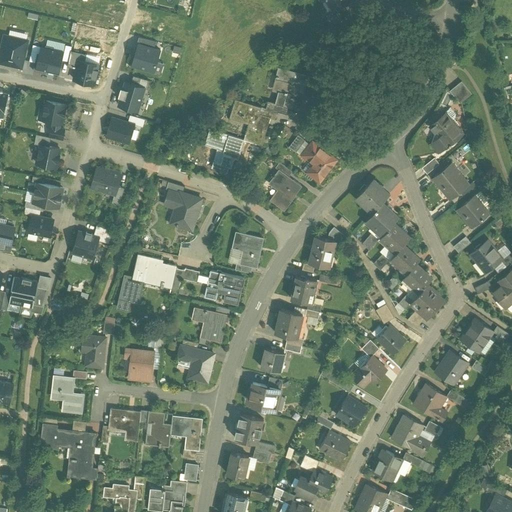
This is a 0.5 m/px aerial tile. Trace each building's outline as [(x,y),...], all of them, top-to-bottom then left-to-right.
[(321,0),(322,1),(324,0),(328,0),(334,9),(333,10),(334,10),(351,0),(350,0),(321,0)] [(337,14),(323,22),(327,29),(341,21),(337,14)] [(26,43),(4,38),(2,48),(0,54),(0,62),(21,67),(26,43)] [(161,46),(137,39),(130,62),(154,69),(161,46)] [(37,67),(47,70),(52,50),(42,47),(37,67)] [(62,52),(52,50),(47,70),(57,72),(62,52)] [(98,64),(78,59),(74,79),(93,83),(98,64)] [(309,75),(278,68),(276,78),(280,79),(276,92),(278,92),(275,103),(275,104),(289,108),(293,108),(297,92),(304,94),(309,75)] [(150,81),(133,76),(131,83),(145,88),(147,88),(150,81)] [(131,83),(125,81),(118,104),(138,111),(145,88),(131,83)] [(472,94),(462,81),(450,91),(460,103),(472,94)] [(22,90),(18,95),(23,98),(27,93),(22,90)] [(264,108),(236,99),(230,118),(248,123),(244,139),(262,145),(264,137),(263,136),(268,118),(262,116),(264,108)] [(66,105),(46,101),(43,120),(53,122),(52,127),(60,128),(61,123),(62,123),(63,115),(64,115),(65,109),(66,105)] [(289,108),(275,104),(275,103),(268,102),(266,108),(278,112),(287,115),(289,108)] [(266,108),(264,108),(262,116),(268,118),(275,120),(278,112),(266,108)] [(456,114),(451,109),(446,113),(452,120),(455,117),(456,114)] [(446,113),(446,112),(430,126),(432,125),(442,137),(434,144),(432,142),(432,143),(439,152),(446,147),(447,148),(452,144),(459,138),(463,134),(452,120),(446,113)] [(140,118),(130,115),(128,123),(134,125),(137,126),(140,118)] [(128,123),(112,118),(109,129),(113,130),(111,138),(129,143),(134,125),(128,123)] [(52,127),(52,126),(49,137),(51,138),(63,140),(65,129),(60,128),(52,127)] [(242,139),(211,130),(206,145),(225,150),(221,163),(221,164),(229,166),(231,167),(234,156),(238,157),(240,151),(239,151),(242,139)] [(49,137),(37,135),(35,144),(41,145),(49,146),(51,138),(49,137)] [(298,135),(289,147),(296,152),(305,140),(298,135)] [(253,143),(246,141),(242,154),(249,156),(253,143)] [(337,159),(313,141),(302,155),(313,163),(312,165),(316,168),(311,175),(320,182),(337,159)] [(49,146),(41,145),(37,164),(56,167),(57,161),(58,161),(60,155),(59,155),(60,149),(49,146)] [(435,158),(422,168),(427,174),(440,163),(435,158)] [(221,163),(215,162),(213,168),(227,172),(229,166),(221,164),(221,163)] [(293,171),(280,162),(275,168),(279,170),(279,169),(289,176),(293,171)] [(469,184),(452,163),(433,178),(441,188),(443,187),(452,197),(450,199),(450,200),(451,199),(460,192),(469,184)] [(111,171),(108,170),(103,169),(98,168),(92,187),(115,194),(117,187),(121,174),(116,173),(116,172),(111,171)] [(289,176),(279,169),(279,170),(270,182),(279,188),(270,200),(285,210),(293,198),(301,186),(289,176)] [(374,179),(357,198),(364,205),(366,203),(375,211),(382,203),(377,199),(385,190),(380,185),(381,185),(374,179)] [(185,187),(169,182),(166,190),(169,191),(170,189),(183,193),(185,187)] [(46,205),(50,185),(37,183),(33,202),(42,204),(46,205)] [(59,208),(63,188),(50,185),(46,205),(59,208)] [(124,189),(117,187),(115,194),(114,197),(121,199),(124,189)] [(183,193),(170,189),(169,191),(165,205),(177,208),(175,215),(179,216),(177,225),(192,230),(196,216),(195,215),(197,207),(198,208),(201,198),(183,193)] [(390,194),(385,190),(377,199),(382,203),(383,202),(390,194)] [(460,192),(451,199),(455,203),(464,196),(460,192)] [(489,214),(474,196),(458,209),(465,217),(467,215),(475,225),(489,214)] [(121,199),(114,197),(112,203),(119,205),(121,199)] [(33,202),(26,201),(25,206),(26,207),(41,210),(42,204),(33,202)] [(375,211),(366,221),(382,236),(395,222),(399,217),(383,202),(375,211)] [(41,210),(26,207),(24,213),(39,216),(41,210)] [(54,220),(32,215),(29,231),(51,236),(54,220)] [(351,224),(342,217),(338,222),(347,230),(351,224)] [(7,219),(0,218),(0,246),(10,249),(15,227),(5,225),(7,219)] [(379,239),(379,240),(395,254),(404,244),(411,237),(395,222),(382,236),(379,239)] [(113,230),(97,225),(94,236),(99,237),(98,240),(109,243),(113,230)] [(345,236),(334,227),(329,233),(337,239),(340,242),(345,236)] [(86,232),(86,234),(79,231),(73,252),(93,258),(98,240),(99,237),(94,236),(92,235),(93,234),(92,234),(92,235),(87,233),(87,232),(86,232)] [(263,238),(236,232),(234,245),(244,247),(240,263),(240,264),(253,267),(257,267),(263,238)] [(337,239),(329,233),(328,239),(336,241),(337,239)] [(379,239),(372,233),(362,243),(369,250),(379,240),(379,239)] [(328,239),(316,236),(309,263),(315,265),(329,268),(336,241),(328,239)] [(466,237),(453,247),(459,253),(471,243),(466,237)] [(487,240),(470,254),(477,262),(478,260),(487,272),(501,261),(503,259),(487,240)] [(420,259),(404,244),(391,259),(407,274),(416,264),(420,259)] [(511,253),(511,252),(503,259),(501,261),(506,267),(511,261),(511,253)] [(390,260),(383,253),(374,264),(381,270),(390,260)] [(162,260),(138,255),(133,279),(133,280),(144,282),(144,279),(151,281),(151,283),(162,285),(161,287),(163,288),(164,284),(172,285),(176,269),(177,267),(169,265),(170,259),(163,257),(162,260)] [(253,267),(240,264),(240,263),(237,262),(236,270),(251,273),(253,267)] [(309,264),(304,263),(303,270),(313,273),(315,265),(309,263),(309,264)] [(407,274),(403,278),(419,293),(427,285),(433,278),(416,264),(407,274)] [(185,271),(176,269),(172,285),(170,293),(177,294),(182,279),(185,271)] [(199,272),(185,269),(185,271),(182,279),(196,282),(199,272)] [(511,301),(511,269),(502,277),(506,282),(492,293),(498,300),(500,298),(507,306),(511,301)] [(243,277),(220,273),(210,271),(204,298),(215,300),(217,293),(230,295),(228,303),(237,305),(243,277)] [(336,278),(321,274),(319,281),(334,284),(336,278)] [(13,290),(35,294),(35,292),(37,292),(38,287),(39,281),(23,278),(14,276),(12,287),(13,287),(13,290)] [(305,279),(296,276),(295,282),(296,282),(292,299),(308,303),(311,304),(311,303),(316,285),(313,285),(315,279),(306,277),(305,279)] [(395,276),(386,285),(392,290),(400,281),(395,276)] [(133,279),(126,277),(119,309),(128,311),(131,299),(139,301),(144,282),(133,280),(133,279)] [(487,282),(475,288),(478,294),(488,289),(492,286),(488,282),(487,282)] [(419,293),(413,300),(420,306),(418,308),(426,316),(427,317),(443,299),(437,294),(438,293),(431,286),(430,287),(427,285),(419,293)] [(47,289),(38,287),(37,292),(35,292),(35,294),(34,297),(35,297),(34,304),(42,306),(47,289)] [(35,294),(13,290),(12,292),(11,292),(11,293),(9,303),(33,308),(34,304),(35,297),(34,297),(35,294)] [(11,293),(5,291),(3,301),(9,303),(11,293)] [(406,294),(398,304),(404,310),(413,300),(406,294)] [(9,303),(3,301),(1,309),(8,310),(9,303)] [(321,305),(311,303),(311,304),(308,303),(307,309),(319,312),(321,305)] [(386,304),(379,308),(387,322),(395,318),(386,304)] [(230,309),(218,306),(216,312),(229,315),(230,309)] [(216,312),(195,308),(193,319),(204,321),(201,337),(222,342),(225,325),(224,325),(224,321),(228,322),(229,315),(216,312)] [(418,308),(407,320),(417,327),(426,316),(418,308)] [(300,313),(281,309),(275,333),(287,336),(294,337),(300,313)] [(319,312),(307,309),(305,316),(318,319),(319,312)] [(493,332),(475,319),(461,339),(479,352),(493,332)] [(115,323),(105,320),(104,333),(114,334),(115,323)] [(406,341),(390,325),(384,331),(377,338),(393,353),(406,341)] [(379,327),(372,333),(377,338),(384,331),(380,327),(379,327)] [(509,334),(500,328),(495,334),(497,335),(495,338),(503,344),(509,334)] [(163,335),(156,333),(155,347),(161,348),(163,335)] [(106,338),(84,335),(83,345),(88,345),(86,365),(103,367),(106,338)] [(303,339),(294,337),(287,336),(286,342),(301,346),(303,339)] [(199,343),(183,340),(182,346),(197,350),(199,343)] [(370,340),(362,349),(367,354),(371,350),(374,354),(380,349),(370,340)] [(301,346),(286,342),(284,349),(299,353),(301,346)] [(182,346),(181,346),(178,358),(193,362),(189,377),(207,381),(214,354),(197,350),(182,346)] [(155,351),(127,348),(126,357),(135,358),(134,367),(131,367),(130,378),(151,380),(152,363),(154,363),(155,351)] [(284,352),(265,348),(261,368),(279,372),(284,352)] [(468,363),(451,352),(442,364),(441,364),(436,372),(453,384),(468,363)] [(372,356),(353,375),(363,385),(370,378),(374,382),(386,371),(378,362),(379,362),(372,356)] [(489,369),(477,360),(472,367),(484,376),(489,369)] [(342,379),(324,368),(321,374),(338,385),(342,379)] [(87,372),(74,370),(73,378),(86,379),(87,372)] [(74,379),(63,378),(63,376),(53,375),(51,394),(66,396),(64,411),(82,413),(84,394),(73,393),(74,379)] [(272,377),(270,386),(281,389),(284,380),(272,377)] [(0,379),(0,399),(9,401),(12,382),(0,379)] [(353,386),(342,379),(338,385),(349,392),(353,386)] [(270,386),(253,383),(252,390),(250,390),(247,400),(254,402),(253,404),(263,406),(263,404),(272,406),(274,398),(279,400),(281,389),(270,386)] [(447,396),(427,383),(414,404),(434,416),(435,416),(440,408),(447,397),(447,396)] [(462,396),(451,390),(447,396),(447,397),(458,403),(462,396)] [(367,408),(347,396),(337,412),(344,416),(342,418),(355,426),(367,408)] [(446,408),(451,402),(447,399),(442,405),(446,408)] [(448,413),(440,408),(435,416),(443,421),(448,413)] [(141,412),(112,409),(110,427),(129,429),(127,440),(138,441),(140,422),(141,412)] [(150,411),(141,410),(141,412),(140,422),(148,423),(150,411)] [(165,412),(150,411),(148,423),(146,444),(170,447),(173,415),(165,414),(165,412)] [(263,419),(242,414),(240,423),(238,423),(236,429),(238,429),(236,438),(235,437),(234,438),(258,444),(263,419)] [(202,418),(173,415),(171,432),(186,433),(186,431),(190,432),(188,448),(196,449),(199,450),(202,418)] [(334,422),(320,415),(317,420),(331,428),(334,422)] [(423,424),(405,415),(397,430),(397,431),(393,438),(411,447),(414,442),(417,444),(419,440),(420,438),(417,436),(423,424)] [(58,419),(44,417),(44,424),(57,425),(58,419)] [(86,422),(74,420),(73,431),(85,432),(86,422)] [(441,427),(430,421),(425,430),(436,436),(441,427)] [(57,425),(44,424),(41,446),(57,448),(58,443),(59,429),(57,429),(57,425)] [(110,429),(103,428),(101,442),(109,443),(110,429)] [(73,431),(59,429),(58,443),(77,446),(75,459),(72,458),(72,460),(73,460),(71,476),(91,478),(96,433),(85,432),(73,431)] [(338,435),(329,430),(323,443),(327,445),(325,450),(342,459),(351,442),(351,441),(350,442),(338,436),(338,435)] [(428,444),(419,440),(417,444),(414,442),(411,447),(425,455),(426,454),(423,453),(428,444)] [(188,448),(183,448),(183,456),(195,457),(196,449),(188,448)] [(271,453),(255,449),(253,458),(268,462),(271,453)] [(403,459),(383,449),(376,463),(372,469),(373,470),(372,472),(392,481),(403,459)] [(241,454),(232,452),(230,458),(231,458),(228,473),(237,475),(238,473),(245,474),(249,455),(241,453),(241,454)] [(423,460),(409,453),(405,460),(419,467),(423,460)] [(320,461),(305,454),(302,461),(317,467),(320,461)] [(198,464),(187,463),(185,478),(196,480),(198,464)] [(333,477),(314,468),(309,480),(307,484),(314,487),(314,488),(316,489),(326,493),(333,477)] [(146,477),(135,476),(134,489),(137,490),(136,499),(143,500),(146,477)] [(309,480),(301,476),(295,488),(298,489),(313,496),(314,494),(316,489),(314,488),(314,487),(307,484),(309,480)] [(187,482),(171,480),(171,486),(173,486),(173,491),(173,492),(183,493),(183,495),(186,495),(187,482)] [(507,490),(491,481),(486,489),(496,494),(503,498),(507,490)] [(129,485),(113,484),(113,488),(104,488),(103,497),(120,499),(119,505),(114,504),(114,507),(115,507),(114,511),(134,511),(136,499),(137,490),(134,489),(129,489),(129,485)] [(378,511),(387,493),(368,484),(361,500),(360,500),(356,509),(362,511),(378,511)] [(165,489),(150,487),(148,508),(148,509),(163,510),(163,509),(169,510),(169,511),(170,511),(169,511),(181,511),(182,507),(183,507),(183,505),(182,505),(183,495),(183,493),(173,492),(173,491),(165,490),(165,489)] [(406,495),(391,488),(388,495),(401,501),(402,502),(406,495)] [(313,496),(298,489),(295,495),(296,495),(310,501),(313,496)] [(267,494),(252,490),(250,498),(265,501),(267,494)] [(295,495),(284,490),(280,500),(291,504),(293,501),(296,495),(295,495)] [(245,496),(228,492),(222,511),(240,511),(242,507),(243,507),(245,496)] [(511,511),(511,502),(503,498),(496,494),(495,495),(497,496),(492,506),(490,505),(486,511),(511,511)] [(417,500),(406,495),(402,502),(401,501),(399,504),(411,510),(417,500)] [(304,505),(299,503),(298,504),(293,501),(291,504),(287,511),(310,511),(312,510),(304,506),(304,505)]
